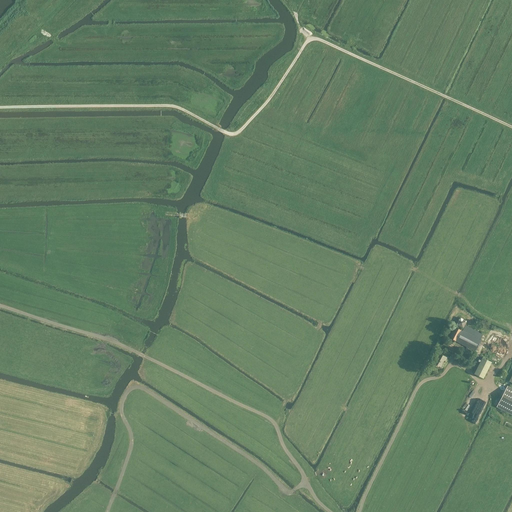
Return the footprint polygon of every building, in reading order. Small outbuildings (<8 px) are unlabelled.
[(460,318),(457,325),(464,328),(467,321),(460,318)] [(483,335),(465,326),(463,331),(480,340),(483,335)] [(480,340),(463,331),(455,328),(450,338),(454,341),(476,351),(482,341),(480,340)] [(453,345),(447,342),(445,341),(443,345),(449,349),(448,351),(452,353),(455,349),(453,348),(454,345),(453,345)] [(470,356),(464,353),(462,351),(459,356),(468,360),(470,356)] [(441,367),(444,360),(445,361),(447,358),(439,354),(434,363),(441,367)] [(483,379),(491,363),(482,358),(474,374),(483,379)] [(511,389),(507,387),(497,407),(511,414),(511,389)] [(468,421),(480,425),(486,407),(477,403),(475,411),(470,410),(468,416),(470,417),(468,421)]
